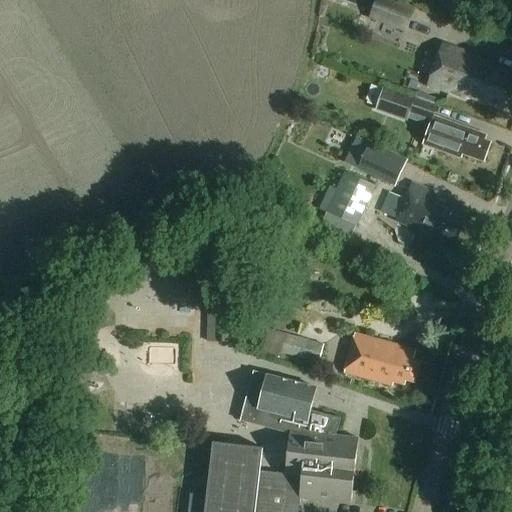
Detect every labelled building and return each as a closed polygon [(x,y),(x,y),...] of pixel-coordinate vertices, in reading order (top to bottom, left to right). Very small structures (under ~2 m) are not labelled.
[(390,0),(376,0),(369,19),(406,32),(414,9),(390,0)] [(427,86),(465,100),(466,98),(486,105),(487,103),(502,109),(503,108),(502,108),(511,81),(511,80),(505,78),(507,73),(480,63),(481,58),(442,44),(427,86)] [(408,119),(430,126),(421,149),(460,163),(461,159),(480,166),(488,146),(480,143),(481,139),(432,120),(437,106),(383,87),(375,112),(407,123),(408,119)] [(356,170),(395,187),(407,161),(368,144),(356,170)] [(338,186),(334,194),(326,213),(356,227),(375,187),(345,172),(338,186)] [(380,213),(392,218),(391,220),(444,239),(446,235),(458,239),(467,212),(430,199),(432,191),(411,184),(405,199),(388,193),(380,213)] [(210,306),(210,337),(238,338),(239,307),(210,306)] [(75,361),(92,361),(93,332),(75,332),(75,361)] [(286,334),(281,353),(318,363),(323,344),(286,334)] [(413,352),(394,347),(353,335),(342,375),(391,388),(392,384),(402,387),(403,383),(413,386),(419,363),(411,361),(413,352)] [(242,422),(290,435),(287,467),(283,466),(282,475),(258,473),(261,450),(214,444),(205,511),(296,511),(298,499),(351,505),(358,439),(335,436),(340,419),(312,411),(318,389),(255,373),(242,422)]
